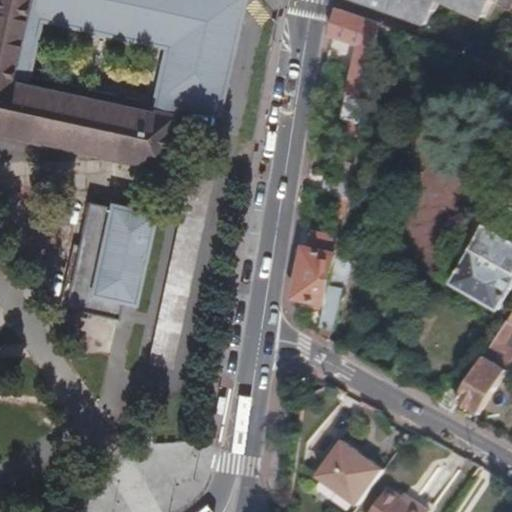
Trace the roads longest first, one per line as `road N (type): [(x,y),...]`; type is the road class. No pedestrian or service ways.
road 1 (residential): [(311,0),(259,339)]
road 2 (residential): [(511,463),(304,350),(259,339)]
road 3 (residential): [(259,339),(231,511)]
